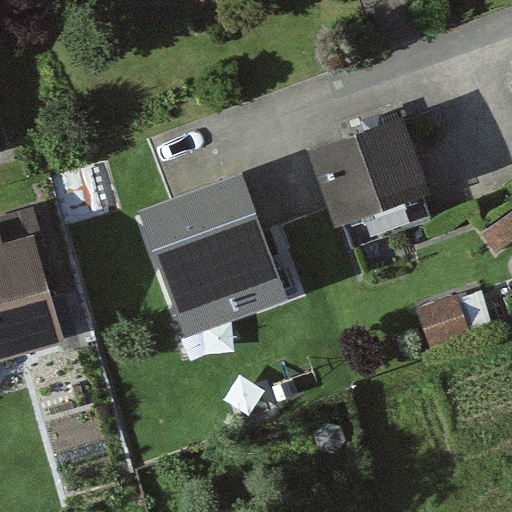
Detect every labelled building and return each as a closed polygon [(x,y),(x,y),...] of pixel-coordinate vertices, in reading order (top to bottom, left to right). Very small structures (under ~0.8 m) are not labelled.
[(435,191),(409,115),(309,148),(334,225),(435,191)] [(289,299),(247,176),(147,210),(189,333),(289,299)] [(511,217),(483,240),(497,259),(511,247),(511,217)] [(18,227),(0,231),(0,371),(69,352),(36,237),(22,241),(18,227)] [(459,300),(418,315),(432,353),(473,338),(459,300)]
